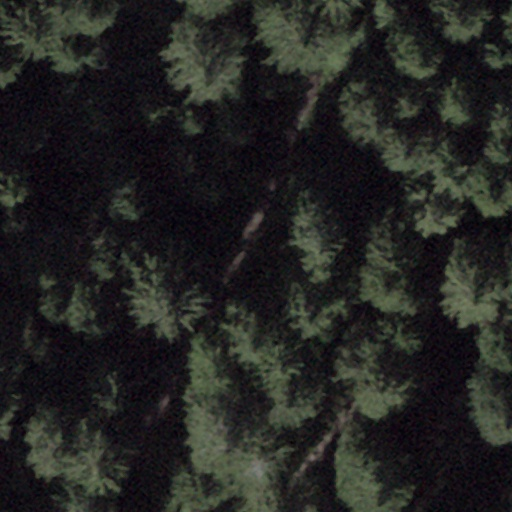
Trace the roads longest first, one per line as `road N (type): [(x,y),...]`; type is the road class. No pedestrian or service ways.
road 1 (track): [(392,0),(92,511)]
road 2 (track): [(511,248),(441,280),(290,511)]
